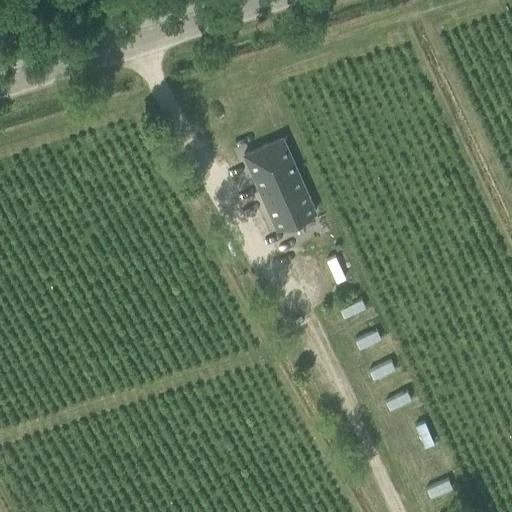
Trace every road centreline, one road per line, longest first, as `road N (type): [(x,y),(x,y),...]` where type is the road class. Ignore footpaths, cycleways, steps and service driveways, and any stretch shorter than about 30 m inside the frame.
road 1 (track): [(140,42),(393,511)]
road 2 (tertiary): [(0,87),(273,0)]
